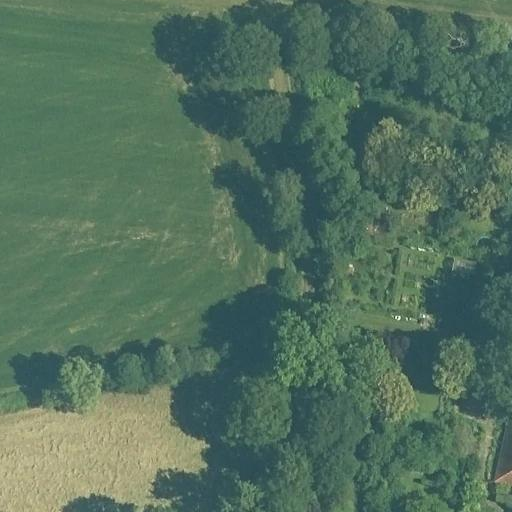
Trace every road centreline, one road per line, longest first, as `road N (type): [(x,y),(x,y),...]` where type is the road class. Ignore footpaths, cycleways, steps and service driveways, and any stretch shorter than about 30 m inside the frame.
road 1 (track): [(252,511),(315,270),(280,73),(291,9)]
road 2 (track): [(511,36),(291,9)]
